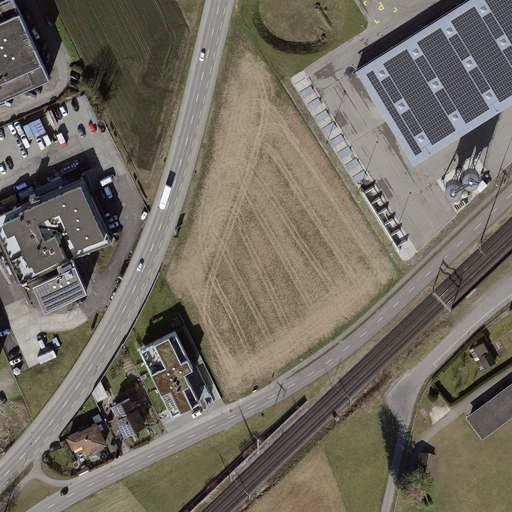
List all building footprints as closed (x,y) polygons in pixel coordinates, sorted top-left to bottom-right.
[(15,0),(0,0),(0,96),(1,98),(49,77),(15,0)] [(511,0),(474,0),(358,72),(413,160),(511,98),(511,0)] [(467,168),(455,169),(456,177),(468,176),(467,168)] [(0,212),(0,231),(22,280),(58,264),(73,257),(113,239),(84,175),(0,212)] [(87,290),(73,257),(58,264),(61,270),(34,282),(45,308),(87,290)] [(193,367),(176,331),(150,343),(160,365),(151,370),(168,406),(177,401),(181,410),(200,401),(185,370),(193,367)] [(482,342),(468,350),(479,370),(493,363),(482,342)] [(511,383),(465,417),(482,440),(511,418),(511,383)] [(130,399),(112,408),(125,436),(144,428),(130,399)] [(99,414),(93,416),(95,422),(101,419),(99,414)] [(96,423),(65,436),(75,462),(107,449),(96,423)] [(421,457),(414,483),(433,487),(440,462),(421,457)]
